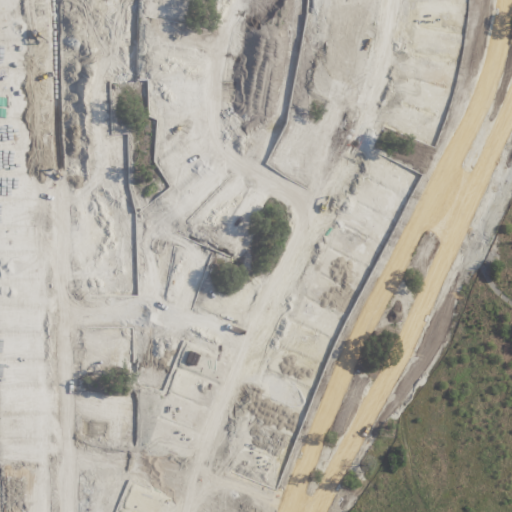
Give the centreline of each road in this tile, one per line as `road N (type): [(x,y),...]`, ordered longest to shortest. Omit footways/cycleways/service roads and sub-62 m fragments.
road 1 (residential): [(189,511),(277,293),(365,128),(390,51),(396,0),(53,4),(66,511)]
road 2 (tertiary): [(506,0),(484,91),(328,407),(286,511)]
road 3 (tertiary): [(318,511),(511,104)]
road 4 (residential): [(317,214),(263,182),(227,142),(214,95),(226,0)]
road 5 (residential): [(66,459),(131,461),(256,511)]
road 6 (residential): [(254,348),(159,315),(63,311)]
